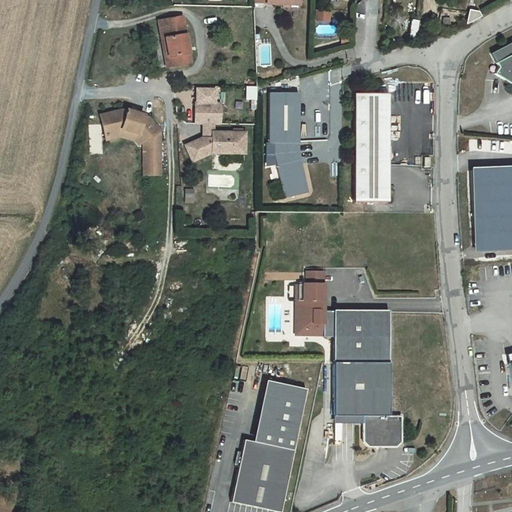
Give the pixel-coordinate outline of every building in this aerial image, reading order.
[(328,21),(328,11),(322,10),(316,10),(315,20),(322,20),(328,21)] [(182,17),(158,21),(163,50),(167,49),(170,66),(190,63),(182,17)] [(415,42),(417,29),(410,28),(408,41),(415,42)] [(511,42),(490,54),(498,68),(494,74),(511,84),(511,42)] [(420,80),(389,82),(390,91),(398,91),(399,100),(421,99),(420,80)] [(257,99),(258,86),(246,86),(246,99),(257,99)] [(298,93),(268,93),(268,144),(274,144),(298,144),(298,93)] [(354,94),(353,203),(387,203),(388,94),(354,94)] [(143,143),(143,177),(159,177),(159,133),(151,118),(146,115),(147,114),(132,105),(131,106),(128,104),(106,110),(111,128),(127,123),(141,135),(143,143)] [(219,125),(219,105),(194,104),(194,125),(219,125)] [(137,145),(143,143),(140,135),(127,123),(111,128),(113,134),(126,130),(135,138),(137,145)] [(244,154),(244,133),(211,133),(211,139),(201,139),(184,149),(192,164),(211,154),(244,154)] [(298,144),(274,144),(274,154),(276,164),(300,159),(298,152),(298,144)] [(307,193),(300,159),(276,164),(280,183),(283,182),(286,198),(307,193)] [(511,170),(472,172),(475,243),(480,243),(481,249),(511,247),(511,170)] [(294,336),(322,335),(322,309),(323,272),(302,272),(303,282),(293,282),(294,336)] [(394,445),(399,440),(399,415),(387,415),(387,310),(322,309),(322,335),(333,335),(333,414),(362,414),(362,441),(367,445),(394,445)] [(343,435),(340,422),(335,424),(338,436),(343,435)] [(249,442),(243,441),(230,503),(275,511),(279,511),(292,451),(249,442)]
